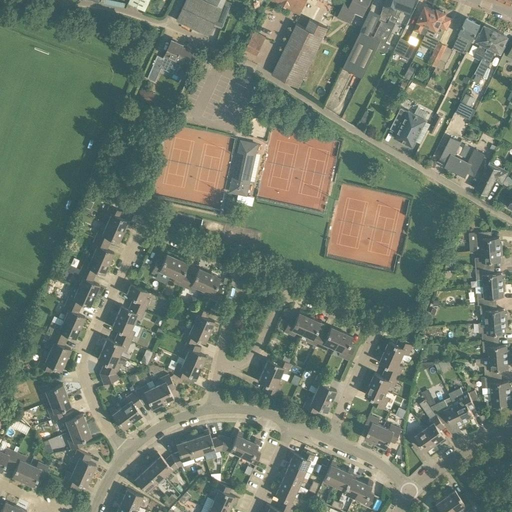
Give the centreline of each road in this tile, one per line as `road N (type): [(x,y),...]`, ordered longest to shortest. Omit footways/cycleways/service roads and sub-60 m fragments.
road 1 (residential): [(219,368),(236,285),(231,267),(151,230),(140,234),(82,361),(124,451)]
road 2 (residential): [(163,23),(261,70),(511,220)]
road 3 (residential): [(329,438),(371,325),(286,292),(251,355),(219,368)]
road 4 (residential): [(163,23),(96,4),(8,0)]
road 5 (residential): [(409,490),(458,454),(511,430)]
